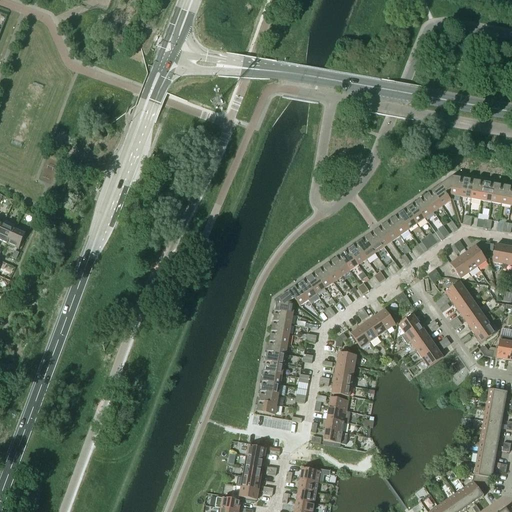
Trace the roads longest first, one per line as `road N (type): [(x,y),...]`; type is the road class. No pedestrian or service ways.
road 1 (secondary): [(0,497),(141,122)]
road 2 (residential): [(407,275),(327,330),(307,432),(288,454),(271,511)]
road 3 (tertiary): [(228,66),(418,97)]
road 4 (residential): [(511,377),(477,370),(407,275)]
